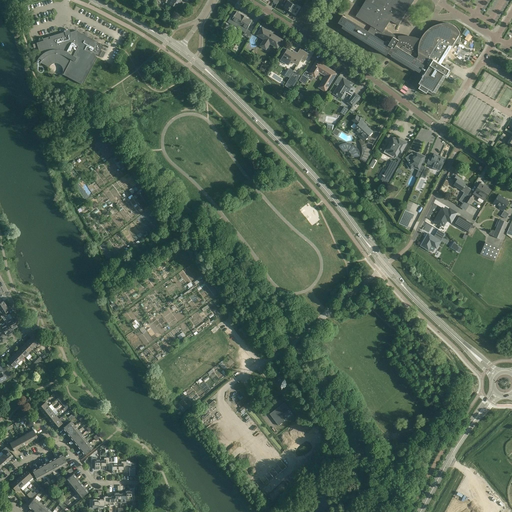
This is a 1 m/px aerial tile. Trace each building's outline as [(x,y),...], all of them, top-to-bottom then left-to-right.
[(296,5),(287,0),(285,0),(284,2),(286,4),(284,7),(292,13),(294,10),(293,10),(295,6),(296,5)] [(365,0),(355,16),(371,26),(368,31),(342,15),(338,23),(343,26),(341,28),(386,55),(388,53),(391,55),(390,56),(415,71),(415,70),(422,75),(421,76),(422,77),(417,86),(434,96),(450,70),(448,69),(449,66),(446,64),(444,66),(439,63),(450,46),(449,46),(450,45),(452,46),(460,34),(460,33),(459,32),(459,31),(458,30),(457,29),(456,28),(455,27),(454,26),(453,25),(451,24),(448,24),(447,23),(446,23),(444,23),(442,23),(440,24),(439,24),(435,25),(434,26),(433,26),(431,27),(430,28),(429,28),(428,30),(426,31),(424,34),(423,34),(421,38),(421,39),(420,40),(419,40),(419,39),(418,38),(418,37),(417,37),(416,37),(415,38),(413,38),(410,37),(409,37),(405,36),(404,36),(402,36),(400,36),(400,38),(399,38),(384,29),(390,20),(398,25),(413,0),(365,0)] [(232,16),(228,22),(235,26),(235,25),(245,32),(252,21),(247,19),(248,18),(247,18),(244,17),(244,18),(241,16),(242,14),(241,14),(241,15),(237,12),(235,15),(234,15),(234,16),(233,17),(232,16)] [(269,32),(262,28),(260,31),(257,29),(253,35),(256,37),(257,36),(264,40),(261,45),(266,48),(270,41),(274,44),(274,46),(276,47),(279,41),(268,34),(269,32)] [(70,32),(69,31),(50,37),(50,39),(49,39),(48,37),(43,39),(43,41),(43,42),(43,43),(42,43),(41,43),(40,43),(39,43),(39,42),(36,43),(40,56),(39,58),(38,58),(41,60),(40,62),(49,67),(50,66),(51,65),(52,64),(53,64),(55,63),(56,63),(58,64),(59,64),(60,65),(61,66),(62,67),(62,68),(63,70),(63,71),(63,73),(62,74),(69,78),(82,85),(97,57),(95,56),(96,54),(98,55),(103,45),(101,44),(100,45),(97,43),(98,42),(76,31),(70,32)] [(308,54),(300,49),(296,55),(287,50),(281,60),(288,65),(291,60),(297,64),(301,58),(305,60),(308,54)] [(304,73),(299,81),(305,85),(309,79),(312,75),(314,76),(315,77),(318,72),(325,77),(319,87),(325,91),(336,73),(316,61),(309,73),(306,71),(304,73)] [(294,71),(287,82),(293,86),(300,75),(294,71)] [(352,84),(344,79),(342,83),(340,82),(333,93),(341,99),(346,90),(352,94),(355,88),(351,86),(352,84)] [(353,107),(360,97),(355,93),(347,102),(353,107)] [(359,118),(356,115),(352,119),(357,124),(353,129),(359,135),(358,136),(364,141),(372,132),(364,124),(365,123),(361,120),(362,119),(360,117),(359,118)] [(488,128),(495,131),(497,127),(491,123),(488,128)] [(340,131),(335,128),(332,133),(337,136),(340,131)] [(384,176),(382,179),(388,182),(401,159),(396,156),(397,155),(398,154),(397,154),(398,152),(399,152),(400,151),(401,152),(406,143),(401,140),(400,142),(399,142),(398,141),(397,141),(393,139),(392,138),(390,142),(384,152),(386,150),(390,152),(390,153),(389,154),(391,156),(391,157),(392,156),(395,158),(394,158),(395,159),(395,158),(398,160),(396,163),(392,161),(389,167),(387,170),(388,170),(384,176),(383,175),(382,175),(384,176)] [(364,142),(360,139),(358,141),(360,144),(361,145),(362,147),(362,150),(362,153),(362,156),(360,159),(367,163),(374,152),(372,151),(370,149),(369,148),(367,148),(366,144),(364,142)] [(352,144),(348,143),(345,143),(342,143),(340,145),(339,146),(340,148),(341,150),(343,152),(345,152),(347,152),(349,152),(350,153),(351,155),(352,157),(355,157),(357,157),(360,156),(360,155),(360,152),(359,150),(357,148),(355,145),(352,144)] [(412,153),(406,158),(409,162),(406,163),(410,168),(413,165),(415,166),(415,168),(419,170),(422,171),(423,169),(427,160),(424,159),(425,156),(420,154),(420,155),(416,153),(414,155),(412,153)] [(430,157),(427,164),(431,165),(432,164),(434,165),(432,168),(439,171),(441,168),(445,160),(437,157),(438,155),(434,154),(432,158),(430,157)] [(465,185),(465,184),(461,181),(462,179),(456,176),(453,180),(455,181),(455,182),(454,184),(461,189),(460,190),(463,192),(462,194),(466,197),(471,189),(465,185)] [(475,191),(473,194),(479,198),(478,200),(478,201),(481,203),(482,203),(485,198),(491,190),(480,183),(475,191)] [(468,195),(464,201),(470,205),(474,199),(468,195)] [(508,201),(499,195),(494,202),(500,206),(499,208),(502,210),(508,201)] [(442,209),(435,221),(438,222),(438,223),(438,225),(440,225),(442,225),(444,221),(447,220),(451,222),(455,215),(448,211),(447,210),(446,212),(442,209)] [(405,210),(399,223),(406,227),(407,227),(411,219),(412,219),(414,214),(405,210)] [(509,214),(504,210),(501,216),(506,219),(509,214)] [(455,223),(455,225),(463,229),(467,232),(473,224),(460,216),(455,223)] [(508,223),(500,219),(499,222),(497,221),(494,226),(496,227),(493,236),(501,239),(508,223)] [(435,248),(436,248),(440,241),(433,236),(432,237),(427,234),(420,245),(428,250),(428,249),(432,252),(435,248)] [(453,244),(451,247),(458,251),(460,248),(461,249),(454,242),(453,244)] [(480,254),(494,260),(499,248),(485,242),(480,254)] [(7,306),(0,310),(0,314),(1,316),(0,316),(2,319),(2,318),(7,316),(5,313),(9,311),(7,306)] [(7,316),(2,318),(4,322),(6,325),(7,327),(10,326),(12,330),(17,327),(15,323),(16,322),(15,320),(14,321),(12,319),(10,320),(7,316)] [(0,326),(0,333),(4,331),(6,336),(11,333),(7,327),(6,325),(1,328),(1,326),(0,326)] [(35,345),(37,347),(43,341),(37,335),(35,338),(32,335),(30,336),(30,337),(30,338),(29,339),(35,345)] [(32,349),(35,345),(29,339),(28,338),(27,340),(26,341),(27,341),(25,343),(32,349)] [(32,349),(25,343),(25,342),(23,344),(23,345),(22,347),(28,353),(32,349)] [(18,350),(24,356),(25,356),(26,358),(30,354),(28,353),(22,347),(21,346),(19,347),(19,348),(20,349),(18,350)] [(24,356),(18,350),(17,349),(16,351),(16,352),(15,354),(21,360),(24,356)] [(11,358),(17,364),(21,360),(15,354),(14,353),(12,355),(12,356),(11,358)] [(17,364),(11,358),(10,357),(9,358),(9,359),(9,360),(7,361),(8,361),(5,364),(10,368),(12,366),(14,367),(17,364)] [(264,392),(261,388),(255,392),(258,396),(264,392)] [(38,408),(42,412),(49,406),(45,402),(38,408)] [(249,402),(239,407),(240,410),(250,404),(249,402)] [(293,414),(284,402),(269,414),(278,425),(293,414)] [(52,410),(49,406),(42,412),(45,416),(52,410)] [(45,416),(48,420),(55,415),(52,410),(45,416)] [(55,415),(48,420),(52,425),(59,419),(55,415)] [(59,419),(52,425),(55,429),(62,423),(63,425),(66,422),(62,417),(59,419)] [(62,428),(66,432),(75,425),(71,421),(62,428)] [(69,437),(78,430),(75,425),(66,432),(69,437)] [(34,430),(29,432),(33,440),(38,437),(34,430)] [(82,434),(78,430),(69,437),(73,441),(82,434)] [(29,432),(24,435),(28,443),(33,440),(29,432)] [(77,446),(86,439),(82,434),(73,441),(77,446)] [(24,435),(19,438),(24,445),(28,443),(24,435)] [(24,445),(19,438),(15,440),(19,448),(24,445)] [(80,450),(89,443),(86,439),(77,446),(80,450)] [(14,451),(19,448),(15,440),(10,443),(14,451)] [(93,448),(89,443),(80,450),(84,455),(93,448)] [(6,447),(1,451),(4,454),(9,460),(14,457),(9,452),(10,451),(6,447)] [(57,456),(62,466),(68,463),(62,453),(57,456)] [(9,460),(4,454),(0,456),(0,457),(5,464),(9,460)] [(57,469),(62,466),(57,456),(52,459),(57,469)] [(95,470),(100,470),(100,459),(96,459),(96,458),(92,458),(92,466),(95,466),(95,470)] [(104,459),(100,459),(100,470),(106,470),(106,466),(109,466),(109,461),(109,458),(104,458),(104,459)] [(52,471),(57,469),(52,459),(47,462),(52,471)] [(114,461),(109,461),(109,466),(109,470),(112,470),(112,474),(117,474),(117,463),(114,463),(114,461)] [(121,463),(117,463),(117,474),(123,474),(123,470),(126,470),(126,464),(126,461),(121,461),(121,463)] [(47,474),(52,471),(47,462),(42,464),(47,474)] [(37,467),(42,477),(47,474),(42,464),(37,467)] [(131,464),(126,464),(126,470),(126,473),(129,473),(129,477),(135,477),(135,466),(131,466),(131,464)] [(42,477),(37,467),(32,470),(37,480),(42,477)] [(27,470),(23,474),(29,480),(33,477),(27,470)] [(65,480),(69,485),(77,478),(73,473),(65,480)] [(19,477),(25,484),(29,480),(23,474),(19,477)] [(19,477),(15,481),(21,487),(25,484),(19,477)] [(69,485),(72,489),(81,482),(77,478),(69,485)] [(17,491),(20,488),(21,487),(15,481),(11,485),(17,491)] [(81,482),(72,489),(76,494),(84,487),(81,482)] [(84,487),(76,494),(80,498),(88,491),(84,487)] [(125,490),(126,493),(126,500),(132,500),(131,496),(134,496),(134,488),(129,488),(129,490),(125,490)] [(98,509),(98,497),(96,497),(96,499),(92,499),(89,499),(89,507),(92,507),(92,509),(98,509)] [(32,510),(39,501),(34,498),(27,506),(32,510)] [(34,511),(37,511),(43,505),(39,501),(32,510),(34,511)]
